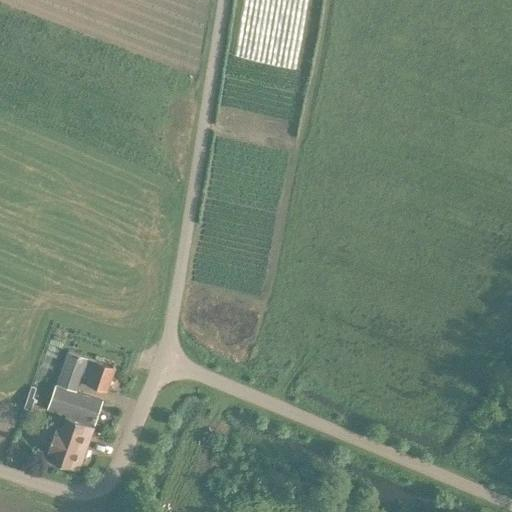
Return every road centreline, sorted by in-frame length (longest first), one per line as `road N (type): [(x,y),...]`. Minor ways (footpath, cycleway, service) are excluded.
road 1 (unclassified): [(511,510),(162,361)]
road 2 (unclassified): [(162,361),(229,0)]
road 3 (unclassified): [(0,471),(80,495),(103,488),(162,361)]
